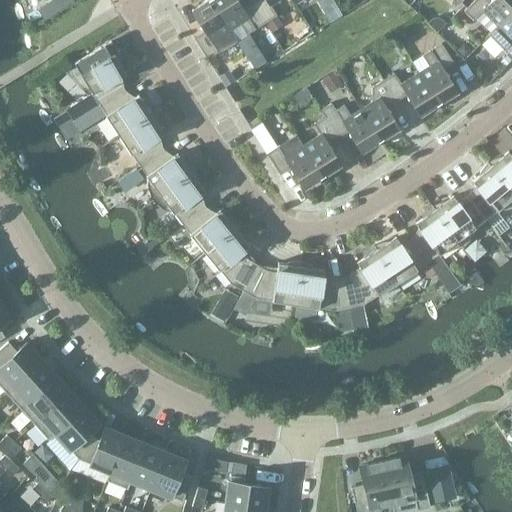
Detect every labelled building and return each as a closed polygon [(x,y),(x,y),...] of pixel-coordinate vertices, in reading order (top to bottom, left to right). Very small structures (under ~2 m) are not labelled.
[(70,0),(55,0),(60,8),(71,2),(70,0)] [(236,42),(229,31),(209,0),(208,0),(190,11),(204,32),(193,39),(207,60),(236,42)] [(209,0),(229,31),(240,24),(247,35),(265,24),(252,2),(241,8),(236,0),(209,0)] [(254,0),(252,2),(265,24),(269,30),(280,23),(270,6),(279,0),(254,0)] [(482,12),(496,26),(497,27),(511,11),(511,0),(491,0),(490,2),(487,0),(474,0),(463,11),(473,21),(482,12)] [(511,11),(497,27),(496,26),(487,35),(488,35),(488,36),(511,59),(511,11)] [(73,63),(76,68),(73,69),(69,71),(70,74),(75,82),(77,84),(81,88),(84,89),(89,92),(91,95),(92,94),(99,105),(124,90),(117,80),(125,75),(121,68),(122,68),(121,65),(121,62),(120,59),(119,56),(118,53),(119,52),(119,51),(116,52),(110,42),(73,63)] [(428,67),(418,73),(438,105),(457,93),(444,72),(454,65),(441,44),(421,56),(428,67)] [(321,73),(335,87),(347,75),(332,61),(321,73)] [(438,105),(418,73),(400,84),(394,74),(382,81),(396,102),(406,96),(419,116),(438,105)] [(396,102),(382,81),(371,88),(378,98),(360,109),(380,141),(399,129),(385,109),(396,102)] [(105,117),(118,136),(155,112),(155,111),(154,112),(152,109),(150,107),(147,105),(142,102),(138,95),(130,100),(124,90),(99,105),(105,116),(105,117)] [(68,136),(83,129),(70,100),(55,107),(68,136)] [(320,110),(324,117),(338,139),(348,132),(361,153),(380,141),(360,109),(350,116),(343,105),(335,110),(331,104),(320,110)] [(155,112),(118,136),(130,156),(131,155),(139,166),(163,150),(156,140),(163,134),(159,128),(159,127),(159,124),(158,121),(157,118),(156,116),(154,113),(155,112)] [(338,139),(324,117),(313,124),(319,135),(302,146),(321,178),(340,166),(327,145),(338,139)] [(295,135),(277,147),(266,154),(279,175),(290,169),(303,190),(321,178),(302,146),(295,135)] [(145,177),(148,181),(147,186),(149,194),(153,201),(195,170),(195,169),(194,170),(192,167),(190,165),(187,163),(184,162),(182,160),(177,154),(169,160),(163,150),(139,166),(146,177),(145,177)] [(511,157),(507,152),(501,157),(498,157),(495,159),(492,160),(490,161),(487,163),(486,162),(511,194),(511,157)] [(477,189),(468,196),(486,219),(496,212),(497,211),(511,208),(511,207),(511,194),(486,162),(485,163),(486,164),(484,166),(482,168),(480,171),(479,174),(477,177),(471,182),(477,189)] [(196,170),(195,170),(153,201),(154,202),(158,207),(164,210),(171,212),(173,215),(174,215),(182,225),(205,207),(197,197),(205,192),(200,185),(200,182),(199,179),(198,176),(196,174),(195,171),(196,170)] [(486,219),(468,196),(458,204),(452,196),(446,201),(443,201),(440,202),(437,203),(434,205),(432,206),(431,206),(457,242),(462,248),(467,243),(471,238),(467,234),(476,228),(475,227),(486,219)] [(420,232),(410,238),(427,262),(437,255),(438,256),(457,242),(431,206),(430,206),(430,207),(428,209),(426,211),(424,214),(422,216),(421,219),(415,224),(420,232)] [(189,235),(204,254),(238,226),(238,225),(237,226),(235,223),(233,221),(230,219),(227,218),(224,217),(219,211),(212,217),(205,207),(182,225),(189,235)] [(239,226),(238,226),(204,254),(218,272),(219,271),(230,284),(243,292),(258,266),(247,260),(242,253),(249,247),(244,241),(244,240),(243,237),(242,235),(241,232),(239,229),(238,227),(239,226)] [(373,246),(397,283),(417,270),(416,270),(427,262),(410,238),(400,245),(395,238),(388,242),(385,242),(382,243),(379,244),(376,245),(374,247),(373,246)] [(397,283),(373,246),(372,246),(373,247),(370,249),(368,251),(366,254),(364,256),(363,259),(356,263),(361,271),(353,276),(343,278),(349,308),(363,305),(377,296),(397,283)] [(258,266),(243,292),(233,309),(245,316),(247,313),(268,316),(271,302),(295,306),(301,261),(301,262),(297,262),(294,262),(289,263),(285,264),(277,263),(276,272),(267,271),(258,266)] [(302,262),(301,261),(295,306),(292,320),(314,323),(315,309),(318,309),(318,308),(335,311),(339,332),(353,329),(349,308),(342,279),(331,281),(322,280),(324,270),(316,269),(315,268),(311,266),(307,264),(302,263),(302,262)] [(0,325),(9,320),(0,305),(0,339),(4,337),(0,330),(0,325)] [(0,387),(2,389),(38,357),(25,343),(16,351),(8,342),(0,348),(0,387)] [(53,373),(38,357),(2,389),(16,406),(53,373)] [(68,390),(53,373),(16,406),(31,422),(68,390)] [(82,406),(68,390),(31,422),(48,441),(55,434),(82,406)] [(99,424),(82,406),(55,434),(78,459),(93,438),(89,433),(99,424)] [(108,471),(122,435),(104,428),(99,440),(93,438),(78,459),(108,471)] [(0,438),(0,444),(4,448),(11,441),(4,435),(0,438)] [(127,490),(130,481),(143,444),(122,435),(108,471),(109,472),(105,481),(127,490)] [(18,448),(11,441),(4,448),(11,455),(18,448)] [(149,488),(163,452),(143,444),(130,481),(149,488)] [(185,461),(163,452),(149,488),(182,501),(192,477),(180,472),(185,461)] [(9,461),(2,455),(0,456),(0,466),(2,469),(9,461)] [(405,456),(381,461),(391,504),(392,511),(400,511),(416,509),(416,510),(429,507),(421,471),(409,474),(405,456)] [(37,464),(29,457),(22,464),(30,471),(37,464)] [(16,468),(9,461),(2,469),(9,475),(16,468)] [(391,504),(381,461),(359,466),(363,485),(351,488),(356,511),(365,511),(370,511),(370,509),(391,504)] [(229,476),(225,504),(264,510),(268,482),(229,476)] [(29,490),(36,496),(43,489),(36,483),(29,490)] [(198,486),(195,496),(205,499),(208,490),(198,486)] [(66,494),(58,488),(52,496),(60,502),(66,494)] [(50,496),(43,489),(36,496),(43,503),(50,496)] [(128,495),(120,511),(136,511),(141,501),(128,495)] [(205,499),(195,496),(192,506),(202,509),(205,499)] [(70,511),(73,507),(63,503),(59,511),(70,511)]
